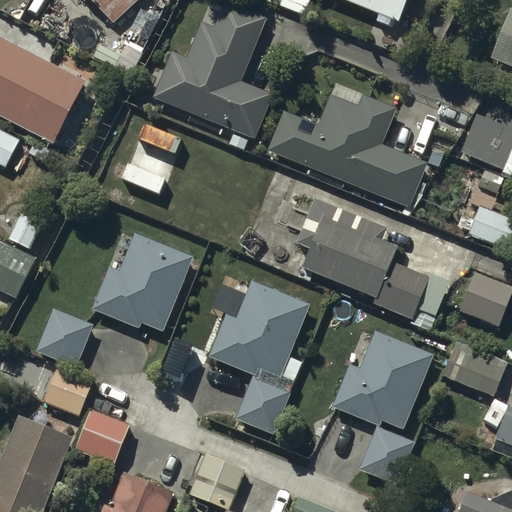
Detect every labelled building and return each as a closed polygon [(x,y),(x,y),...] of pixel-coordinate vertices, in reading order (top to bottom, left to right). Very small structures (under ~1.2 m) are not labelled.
[(93,0),(113,21),(135,0),(93,0)] [(264,15),(229,0),(222,0),(213,23),(203,19),(187,56),(172,49),(153,95),(252,136),(271,91),(238,78),(264,15)] [(307,0),(280,0),(279,2),(302,12),(307,0)] [(405,0),(355,0),(378,9),(375,17),(388,23),(390,17),(397,19),(405,0)] [(511,5),(510,5),(490,55),(511,64),(511,5)] [(158,16),(141,8),(131,28),(148,36),(158,16)] [(85,79),(0,34),(0,111),(54,139),(85,79)] [(142,51),(128,43),(116,65),(130,73),(142,51)] [(119,54),(99,44),(94,54),(113,64),(119,54)] [(359,103),(330,92),(318,121),(284,107),(268,148),(408,203),(424,161),(381,144),(396,105),(363,93),(359,103)] [(134,107),(125,102),(117,121),(126,125),(134,107)] [(144,118),(133,113),(123,138),(134,142),(144,118)] [(511,128),(476,114),(461,150),(503,167),(501,172),(511,176),(511,128)] [(180,137),(146,122),(140,136),(174,151),(180,137)] [(19,138),(0,128),(0,161),(5,165),(19,138)] [(248,137),(234,131),(229,142),(243,148),(248,137)] [(44,146),(34,141),(29,150),(39,155),(44,146)] [(442,154),(432,150),(428,161),(438,165),(442,154)] [(126,163),(117,159),(113,170),(121,174),(126,163)] [(164,177),(129,162),(123,176),(158,191),(164,177)] [(502,177),(484,169),(478,184),(496,192),(502,177)] [(495,198),(476,190),(471,200),(491,209),(495,198)] [(386,225),(315,197),(297,240),(309,245),(301,265),(374,295),(372,301),(409,317),(426,275),(389,260),(395,244),(381,238),(386,225)] [(511,225),(511,218),(478,205),(467,231),(503,246),(511,225)] [(40,221),(20,212),(8,236),(28,245),(40,221)] [(191,255),(135,232),(120,269),(110,265),(92,308),(138,326),(140,320),(161,328),(191,255)] [(34,256),(0,239),(0,286),(15,294),(34,256)] [(511,290),(511,285),(476,270),(460,310),(498,325),(511,290)] [(448,279),(431,272),(417,306),(434,313),(448,279)] [(309,303),(251,280),(237,317),(226,313),(209,354),(255,373),(256,368),(279,377),(309,303)] [(91,323),(53,307),(36,349),(73,365),(91,323)] [(433,353),(374,329),(359,366),(349,362),(332,404),(379,423),(381,418),(402,427),(433,353)] [(508,363),(456,342),(442,375),(494,396),(508,363)] [(302,362),(290,356),(282,374),(294,379),(302,362)] [(92,378),(57,365),(44,399),(79,413),(92,378)] [(290,390),(253,374),(235,417),(272,432),(290,390)] [(511,404),(506,402),(492,438),(511,445),(511,404)] [(129,422),(91,407),(76,445),(114,460),(129,422)] [(41,511),(72,435),(19,414),(0,460),(0,511),(41,511)] [(414,440),(376,424),(358,467),(396,483),(414,440)] [(243,468),(205,453),(190,491),(228,506),(243,468)] [(163,511),(172,490),(124,471),(111,505),(105,503),(101,511),(163,511)] [(511,511),(511,507),(511,508),(466,489),(456,511),(511,511)] [(336,511),(299,496),(292,511),(336,511)] [(446,511),(448,508),(436,503),(432,511),(446,511)]
